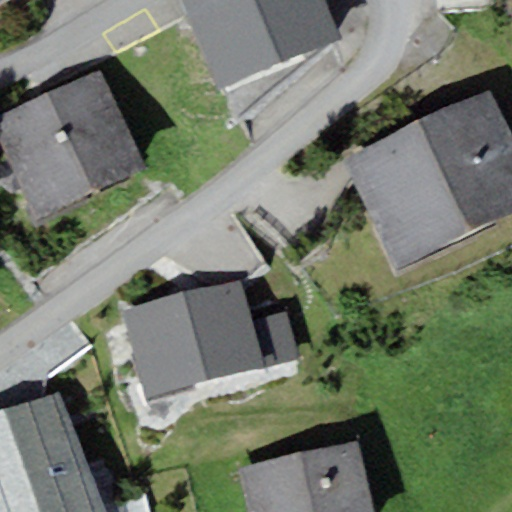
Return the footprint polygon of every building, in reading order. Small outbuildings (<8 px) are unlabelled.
[(182,0),(220,88),(279,63),(252,0),(182,0)] [(343,35),(328,0),(252,0),(279,63),(343,35)] [(147,163),(102,70),(46,98),(91,191),(147,163)] [(343,155),(397,269),(511,214),(511,134),(489,87),(343,155)] [(0,137),(38,216),(91,191),(46,98),(0,119),(0,137)] [(241,280),(123,310),(145,397),(300,357),(288,311),(251,320),(241,280)] [(102,511),(59,392),(0,413),(0,511),(102,511)] [(249,511),(373,511),(357,440),(239,465),(249,511)]
